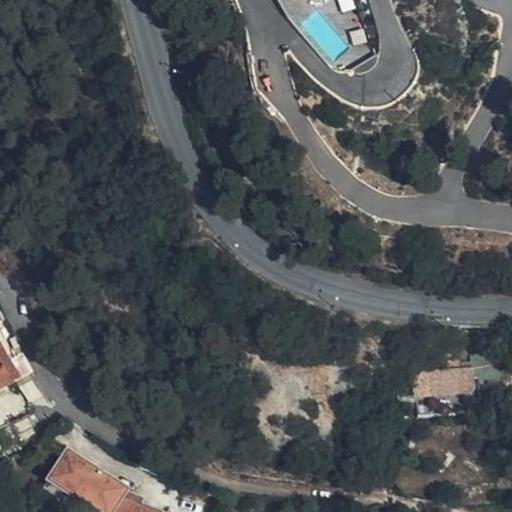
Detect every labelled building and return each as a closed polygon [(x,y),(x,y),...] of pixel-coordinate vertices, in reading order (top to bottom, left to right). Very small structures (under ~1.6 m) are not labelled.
[(31,375),(2,318),(0,319),(0,369),(9,386),(14,383),(31,375)] [(475,365),(414,370),(416,397),(477,392),(475,365)] [(0,390),(9,386),(0,369),(0,390)] [(63,455),(47,479),(69,493),(66,499),(88,511),(145,511),(130,506),(134,497),(120,491),(63,455)] [(69,493),(47,479),(39,493),(68,511),(88,511),(66,499),(69,493)]
